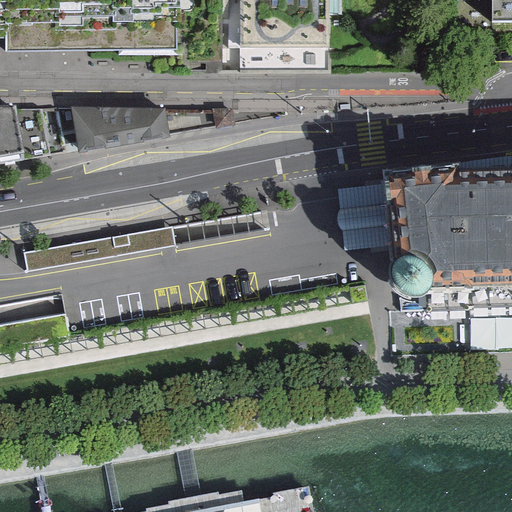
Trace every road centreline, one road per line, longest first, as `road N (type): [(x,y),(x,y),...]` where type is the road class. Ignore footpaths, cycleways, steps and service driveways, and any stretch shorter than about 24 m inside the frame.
road 1 (residential): [(509,86),(0,81)]
road 2 (primary): [(0,208),(501,126)]
